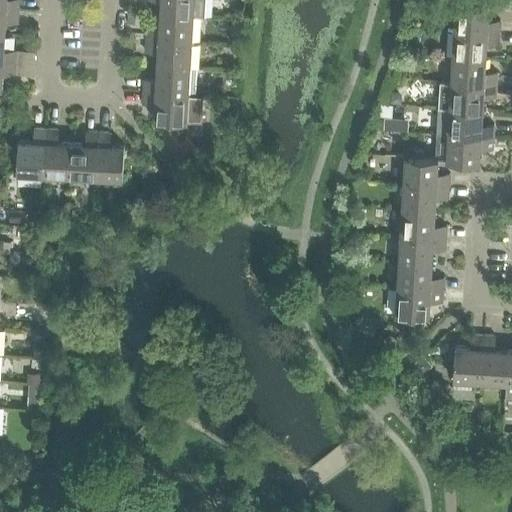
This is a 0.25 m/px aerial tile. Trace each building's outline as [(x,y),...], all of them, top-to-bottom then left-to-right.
[(0,0),(0,8),(20,10),(20,0),(0,0)] [(206,0),(159,0),(162,0),(161,14),(194,16),(194,14),(206,15),(206,0)] [(488,19),(489,4),(456,2),(454,30),(499,32),(500,19),(488,19)] [(19,22),(20,10),(0,8),(0,34),(6,35),(7,22),(19,22)] [(193,42),(194,16),(161,14),(160,28),(148,27),(148,39),(193,42)] [(499,44),(499,32),(454,30),(453,56),(486,58),(487,43),(499,44)] [(5,49),(6,35),(0,34),(0,61),(16,62),(17,50),(5,49)] [(191,68),(193,42),(148,39),(147,51),(159,52),(158,66),(191,68)] [(414,55),(406,54),(406,62),(414,63),(414,55)] [(485,70),(486,58),(453,56),(451,82),(497,84),(497,71),(485,70)] [(15,75),(16,62),(0,61),(0,88),(2,89),(3,74),(15,75)] [(190,94),(191,68),(158,66),(157,79),(146,78),(145,91),(190,94)] [(497,84),(451,82),(440,81),(439,107),(450,108),(483,110),(484,95),(496,95),(497,84)] [(188,120),(190,94),(145,91),(144,103),(156,104),(155,118),(188,120)] [(396,91),(390,91),(389,101),(400,102),(400,96),(396,91)] [(398,107),(387,106),(385,106),(385,117),(398,118),(398,107)] [(483,110),(450,108),(439,107),(437,133),(449,134),(494,137),(494,123),(482,123),(483,110)] [(45,174),(48,129),(35,128),(35,140),(20,139),(19,173),(45,174)] [(59,141),(59,129),(48,129),(45,174),(71,175),(73,142),(59,141)] [(100,132),(99,132),(87,131),(86,143),(73,142),(71,175),(97,177),(100,132)] [(110,145),(111,132),(100,132),(97,177),(123,178),(124,145),(110,145)] [(180,160),(188,152),(182,147),(170,133),(162,140),(180,160)] [(494,137),(449,134),(437,133),(436,156),(439,157),(447,157),(447,159),(480,161),(481,146),(493,147),(494,137)] [(182,147),(188,152),(195,146),(189,140),(182,147)] [(439,157),(436,156),(422,156),(413,155),(405,155),(404,183),(450,185),(450,172),(438,171),(439,157)] [(449,196),(450,185),(404,183),(403,208),(435,210),(436,196),(449,196)] [(435,224),(435,210),(403,208),(401,234),(446,237),(447,224),(435,224)] [(9,214),(9,222),(21,223),(21,214),(9,214)] [(446,249),(446,237),(401,234),(400,260),(433,262),(434,248),(446,249)] [(432,275),(433,262),(400,260),(398,286),(443,288),(445,276),(432,275)] [(443,301),(443,288),(398,286),(397,312),(413,313),(430,315),(431,300),(443,301)] [(481,379),(484,334),(472,334),(471,345),(457,345),(455,377),(481,379)] [(495,347),(496,335),(484,334),(481,379),(507,381),(509,347),(495,347)] [(45,347),(35,346),(34,356),(44,357),(45,347)] [(429,361),(423,356),(415,364),(420,370),(429,361)] [(38,382),(38,375),(26,374),(26,382),(38,382)]
